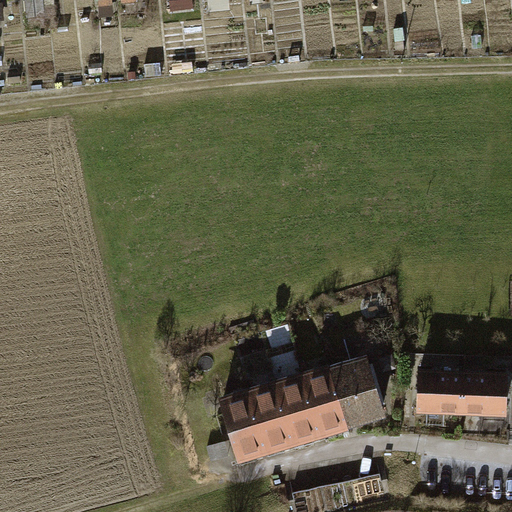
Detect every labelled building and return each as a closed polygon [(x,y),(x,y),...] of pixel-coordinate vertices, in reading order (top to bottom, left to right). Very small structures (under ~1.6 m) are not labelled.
[(44,0),(26,0),(29,28),(47,27),(44,0)] [(405,28),(395,29),(397,42),(406,41),(405,28)] [(462,37),(455,38),(456,48),(463,47),(462,37)] [(22,75),(9,77),(9,84),(22,82),(22,75)] [(389,420),(370,359),(336,370),(355,431),(389,420)] [(336,370),(308,378),(328,439),(355,431),(336,370)] [(463,375),(423,374),(421,416),(462,417),(463,375)] [(510,376),(463,375),(462,417),(509,418),(510,376)] [(280,386),(300,449),(328,439),(308,378),(280,386)] [(280,386),(250,396),(271,459),(300,449),(280,386)] [(250,396),(221,405),(241,468),(271,459),(250,396)] [(381,473),(296,495),(299,511),(331,511),(387,498),(381,473)]
